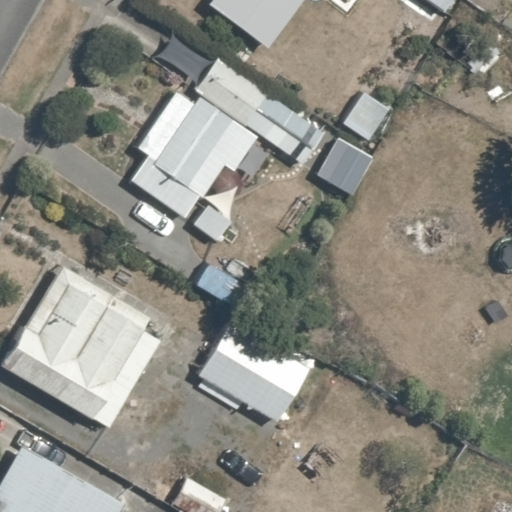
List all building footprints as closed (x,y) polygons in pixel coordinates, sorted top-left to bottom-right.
[(212,0),(207,6),(265,48),(299,0),(212,0)] [(432,0),(446,8),(450,0),(432,0)] [(198,97),(194,103),(178,92),(139,148),(147,154),(130,179),(183,216),(198,194),(202,197),(225,164),(233,169),(255,137),(198,97)] [(388,111),(361,92),(342,119),(369,138),(388,111)] [(469,123),(485,144),(511,124),(511,94),(511,93),(469,123)] [(266,94),(247,126),(292,153),(311,121),(266,94)] [(348,194),(367,161),(339,144),(319,177),(348,194)] [(244,286),(150,230),(133,258),(226,315),(244,286)] [(159,341),(140,330),(148,317),(57,265),(0,362),(0,363),(108,427),(159,341)] [(228,323),(197,373),(274,420),(305,371),(228,323)] [(115,511),(121,503),(19,446),(0,479),(0,511),(115,511)] [(179,473),(162,503),(177,511),(217,511),(225,499),(179,473)]
